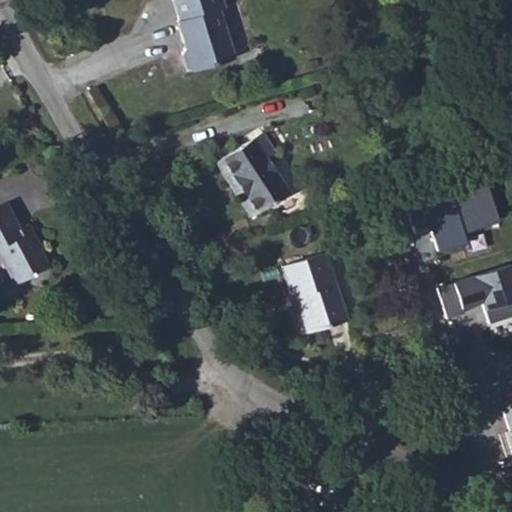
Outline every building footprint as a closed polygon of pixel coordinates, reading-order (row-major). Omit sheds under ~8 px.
[(218,0),(188,0),(174,5),(187,39),(181,41),(188,59),(199,64),(235,50),(218,0)] [(447,61),(428,67),(432,82),(451,75),(447,61)] [(206,166),(244,224),(283,201),(259,164),(267,159),(252,137),(206,166)] [(464,234),(498,222),(484,181),(448,194),(453,209),(425,219),(436,252),(467,242),(464,234)] [(47,277),(38,262),(40,260),(28,236),(17,242),(2,214),(0,214),(0,278),(11,300),(30,290),(28,286),(47,277)] [(302,342),(340,332),(320,263),(275,275),(284,306),(291,304),(302,342)] [(488,322),(511,314),(511,266),(511,265),(453,283),(461,310),(476,305),(488,322)] [(511,371),(501,375),(511,419),(511,371)]
